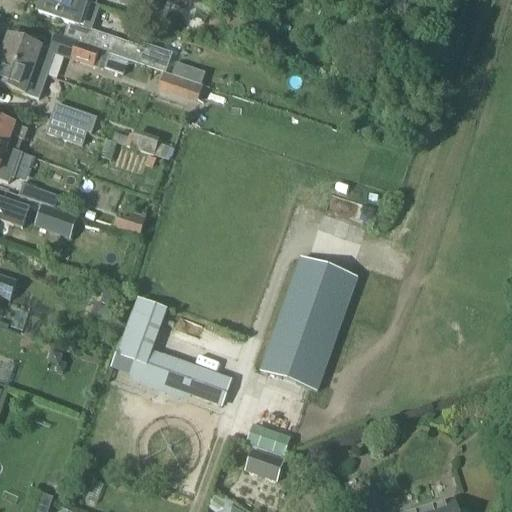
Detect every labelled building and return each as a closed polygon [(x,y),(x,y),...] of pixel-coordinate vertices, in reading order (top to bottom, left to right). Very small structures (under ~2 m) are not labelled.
[(85,4),(71,0),(43,0),(39,16),(45,18),(44,22),(47,25),(51,26),(55,26),(56,22),(69,26),(83,30),(91,33),(99,9),(85,4)] [(109,57),(163,76),(170,78),(173,70),(168,68),(172,57),(144,47),(142,50),(111,40),(113,35),(101,31),(101,32),(97,31),(96,35),(91,33),(83,30),(69,26),(63,42),(76,46),(77,46),(109,57)] [(54,56),(9,40),(1,63),(46,78),(54,56)] [(109,57),(77,46),(76,46),(71,63),(104,74),(109,57)] [(46,78),(1,63),(0,65),(0,89),(27,99),(31,86),(43,89),(46,78)] [(170,78),(163,76),(157,94),(197,107),(202,89),(196,87),(170,78)] [(202,89),(205,81),(198,78),(196,87),(202,89)] [(50,123),(87,136),(91,137),(97,121),(55,107),(50,123)] [(28,133),(0,123),(0,149),(18,155),(22,143),(24,144),(28,133)] [(45,137),(82,150),(87,136),(50,123),(45,137)] [(125,150),(129,152),(128,155),(152,163),(159,142),(135,134),(133,139),(129,137),(125,150)] [(0,149),(0,175),(10,179),(18,155),(0,149)] [(23,187),(19,199),(40,207),(53,211),(57,200),(23,187)] [(0,224),(22,232),(29,211),(0,200),(0,224)] [(40,207),(37,215),(58,223),(61,214),(53,211),(40,207)] [(120,222),(116,234),(139,242),(144,227),(132,223),(131,226),(120,222)] [(317,395),(357,282),(300,262),(260,375),(317,395)] [(0,298),(1,299),(0,302),(10,306),(17,285),(7,281),(0,278),(0,298)] [(168,385),(177,389),(177,390),(224,408),(232,387),(144,352),(159,313),(137,304),(117,358),(114,366),(118,367),(118,366),(122,367),(121,369),(125,370),(126,369),(135,373),(135,372),(145,376),(146,378),(167,386),(168,385)] [(253,453),(245,475),(276,487),(285,465),(253,453)] [(42,496),(36,511),(48,511),(53,500),(42,496)] [(460,511),(456,500),(419,511),(466,511),(464,510),(460,511)] [(359,506),(361,511),(377,511),(372,501),(359,506)]
